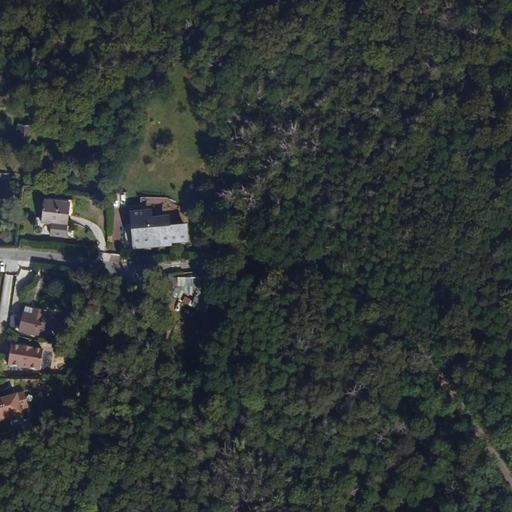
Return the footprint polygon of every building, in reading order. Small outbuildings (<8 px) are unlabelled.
[(77,188),(50,185),(46,205),(56,207),(54,218),(72,220),(73,209),(77,188)] [(125,213),(132,242),(148,238),(148,235),(159,233),(160,241),(170,239),(186,235),(183,222),(167,225),(166,222),(156,216),(149,217),(149,215),(141,209),(125,213)] [(148,238),(132,242),(134,249),(171,241),(170,239),(160,241),(159,233),(148,235),(148,238)] [(194,292),(194,308),(207,309),(207,293),(199,293),(200,277),(174,277),(174,291),(194,292)] [(31,300),(24,324),(43,329),(45,322),(56,325),(59,313),(48,310),(50,305),(31,300)] [(14,343),(9,363),(41,370),(46,351),(14,343)] [(23,391),(0,398),(0,420),(23,414),(21,408),(28,406),(23,391)]
